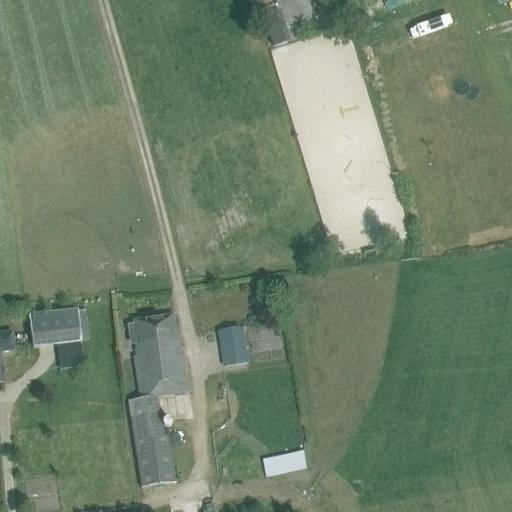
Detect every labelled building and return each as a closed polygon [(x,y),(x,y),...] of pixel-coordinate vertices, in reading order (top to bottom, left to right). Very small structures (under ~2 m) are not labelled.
[(290,43),(287,31),(269,37),(273,49),(290,43)] [(28,316),(32,348),(80,342),(76,311),(28,316)] [(137,356),(133,357),(140,400),(127,402),(130,419),(142,490),(177,484),(169,437),(163,439),(159,414),(156,399),(187,394),(181,350),(178,350),(177,339),(175,339),(172,316),(134,322),(135,325),(127,327),(130,347),(136,346),(137,356)] [(219,332),(225,368),(246,365),(241,329),(219,332)] [(0,335),(0,381),(3,382),(0,357),(0,351),(13,350),(11,334),(0,335)] [(306,470),(303,453),(262,461),(265,477),(306,470)]
